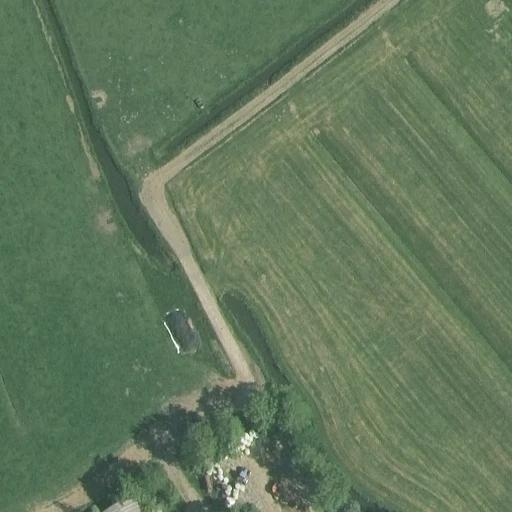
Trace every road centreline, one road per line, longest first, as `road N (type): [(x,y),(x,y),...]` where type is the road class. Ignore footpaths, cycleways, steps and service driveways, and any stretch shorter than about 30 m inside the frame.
road 1 (track): [(395,0),(152,185),(151,201),(315,511)]
road 2 (track): [(255,393),(44,511)]
